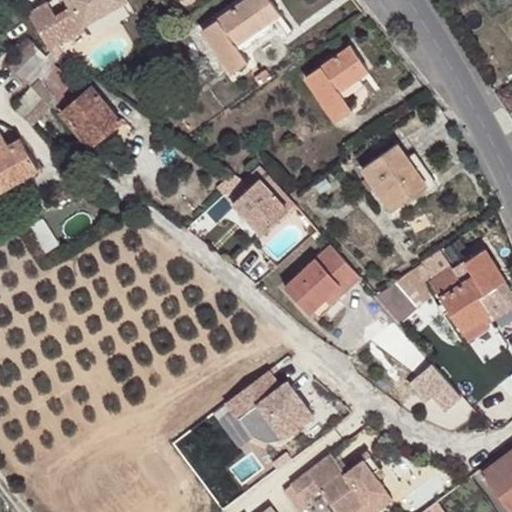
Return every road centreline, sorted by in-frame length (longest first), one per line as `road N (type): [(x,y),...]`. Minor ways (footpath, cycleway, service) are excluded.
road 1 (residential): [(0,223),(66,190),(117,188),(424,438),(484,444),(511,429)]
road 2 (residential): [(407,0),(451,64),(511,193)]
